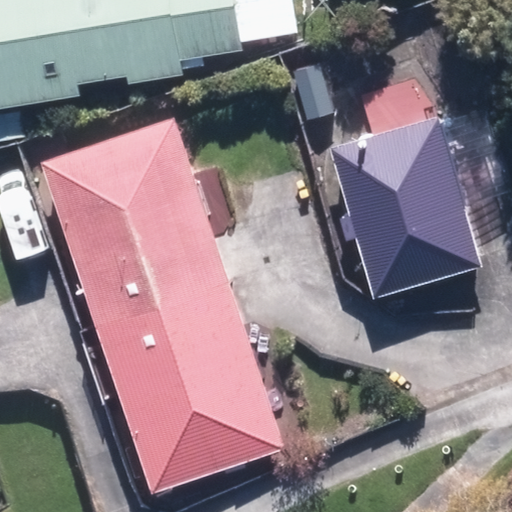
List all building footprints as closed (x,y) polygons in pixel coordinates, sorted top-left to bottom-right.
[(0,0),(0,96),(68,86),(66,76),(120,68),(121,78),(174,71),(172,54),(232,45),(225,0),(0,0)] [(286,67),(297,99),(325,89),(315,58),(286,67)] [(322,138),(363,288),(470,259),(454,201),(501,187),(477,99),(429,113),(428,109),(322,138)] [(87,322),(222,277),(163,106),(28,151),(87,322)] [(0,110),(0,134),(17,133),(15,109),(0,110)] [(222,277),(87,322),(142,484),(277,438),(222,277)]
